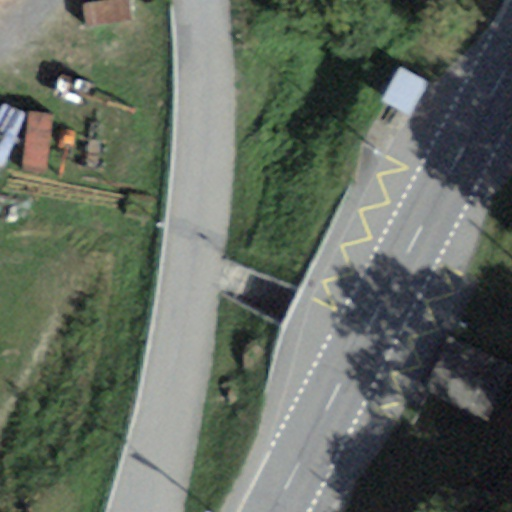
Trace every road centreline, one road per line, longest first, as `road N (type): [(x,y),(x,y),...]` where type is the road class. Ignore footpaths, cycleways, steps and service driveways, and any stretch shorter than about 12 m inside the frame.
road 1 (residential): [(146,511),(206,253),(211,0)]
road 2 (secondary): [(511,57),(275,511)]
